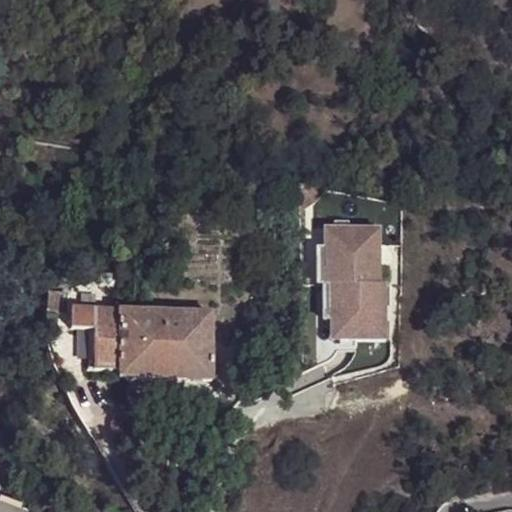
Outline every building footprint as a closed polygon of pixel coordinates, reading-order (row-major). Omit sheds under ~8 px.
[(331,245),(331,225),(323,225),(324,245),(331,245)] [(378,225),(331,225),(331,245),(324,245),(323,281),(329,281),(329,317),(337,317),(337,337),(384,337),(383,281),(378,281),(378,225)] [(324,245),(315,245),(314,281),(321,282),(323,281),(324,245)] [(320,317),(329,317),(329,281),(323,281),(321,282),(320,317)] [(210,383),(213,317),(118,312),(68,310),(67,337),(95,339),(93,371),(118,372),(118,380),(119,379),(210,383)] [(337,337),(337,317),(329,317),(330,337),(337,337)]
